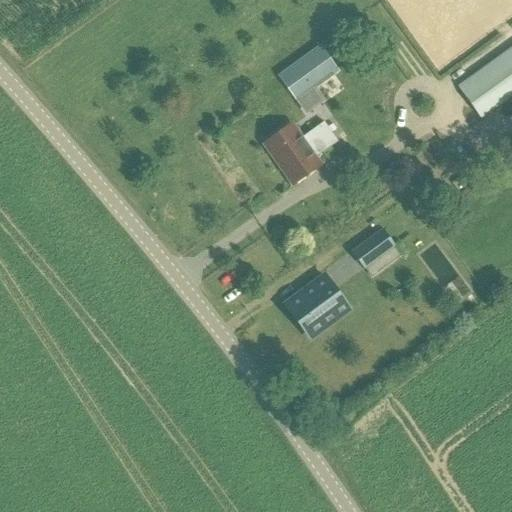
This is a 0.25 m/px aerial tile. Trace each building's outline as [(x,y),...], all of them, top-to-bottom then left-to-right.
[(480,119),(511,96),(511,46),(457,87),(480,119)] [(338,72),(324,53),(280,84),(303,116),(320,104),(311,92),(338,72)] [(337,142),(323,122),(301,138),(292,125),(264,145),(293,185),(321,165),(316,158),(337,142)] [(363,269),(395,246),(383,229),(351,252),(363,269)] [(342,288),(361,277),(354,264),(328,279),(331,282),(337,279),(342,288)] [(308,337),(347,308),(326,279),(287,308),(308,337)]
